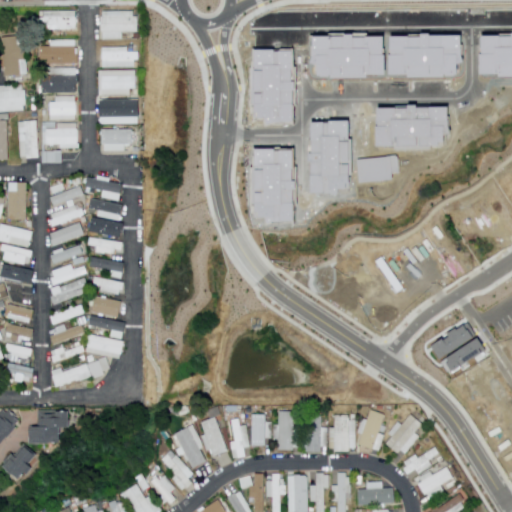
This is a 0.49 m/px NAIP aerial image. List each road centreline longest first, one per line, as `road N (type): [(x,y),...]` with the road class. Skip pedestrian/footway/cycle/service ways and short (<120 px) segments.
road 1 (residential): [(254,274),(448,413),(511,508)]
road 2 (residential): [(200,0),(221,92),(219,169),(232,233)]
road 3 (residential): [(384,364),(484,279),(511,270)]
